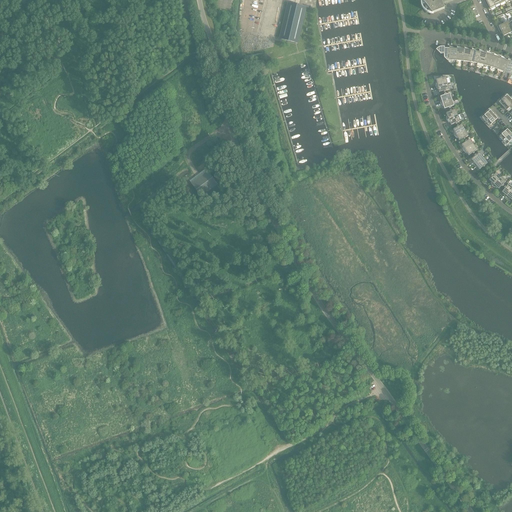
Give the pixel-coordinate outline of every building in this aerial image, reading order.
[(421,0),(422,0),(425,4),(425,11),(429,9),(432,13),(432,14),(444,9),(441,0),(421,0)] [(495,6),(494,4),(491,0),(485,0),(490,9),(490,8),(491,10),(492,10),(495,9),(496,8),(495,6)] [(288,3),(280,39),(297,43),(306,7),(288,3)] [(508,33),(504,24),(498,26),(503,35),(508,33)] [(447,60),(449,60),(450,48),(449,48),(444,48),(444,47),(442,47),(441,47),(440,47),(439,47),(438,48),(437,48),(435,50),(436,50),(440,54),(443,54),(444,54),(444,57),(447,60)] [(456,60),(463,61),(465,49),(464,49),(457,48),(457,49),(456,60)] [(463,61),(470,62),(472,50),(464,49),(465,49),(463,61)] [(470,62),(477,63),(479,52),(472,50),(470,62)] [(477,63),(484,65),(487,53),(486,53),(479,51),(479,52),(477,63)] [(484,65),(490,67),(494,56),(494,55),(486,53),(487,53),(484,65)] [(490,67),(497,69),(501,58),(494,55),(494,56),(490,67)] [(497,69),(503,72),(508,61),(501,58),(497,69)] [(503,72),(510,74),(511,69),(511,62),(508,60),(508,61),(503,72)] [(440,78),(440,79),(436,80),(437,83),(436,83),(436,86),(447,84),(446,77),(442,78),(442,77),(441,77),(440,77),(440,78)] [(449,90),(447,84),(436,86),(437,90),(438,89),(439,92),(443,91),(443,92),(444,92),(445,92),(445,91),(449,90)] [(444,95),(440,97),(441,100),(440,100),(441,103),(452,100),(450,94),(446,95),(446,94),(445,94),(444,94),(444,95)] [(502,106),(511,99),(507,95),(504,97),(503,96),(501,98),(502,99),(499,102),(502,106)] [(511,105),(511,100),(511,99),(502,106),(506,111),(510,108),(511,109),(511,107),(511,105),(511,106),(511,105)] [(454,106),(452,100),(441,103),(442,106),(443,106),(444,109),(448,108),(449,108),(449,109),(450,109),(450,108),(451,108),(451,107),(454,106)] [(450,111),(450,112),(446,113),(447,116),(446,117),(448,120),(458,115),(455,109),(452,111),(452,110),(451,110),(450,110),(450,111)] [(482,118),(485,122),(494,114),(490,110),(487,113),(485,112),(483,114),(484,115),(482,118)] [(497,118),(494,114),(485,122),(489,126),(492,123),(493,125),(495,123),(494,121),(497,118)] [(460,121),(458,115),(448,120),(449,123),(450,123),(451,125),(455,124),(456,124),(457,124),(457,123),(460,121)] [(457,127),(453,129),(454,132),(454,133),(455,136),(465,130),(462,125),(459,126),(458,126),(457,126),(457,127),(456,127),(457,127)] [(499,137),(503,141),(511,133),(507,129),(504,132),(503,131),(501,133),(502,134),(499,137)] [(468,136),(465,130),(455,136),(457,139),(458,138),(459,141),(463,139),(464,140),(464,139),(465,139),(465,138),(468,136)] [(511,139),(511,134),(511,133),(503,141),(506,145),(509,142),(510,144),(511,142),(511,141),(511,140),(511,139)] [(465,142),(461,145),(463,147),(462,148),(464,151),(473,145),(470,139),(467,141),(466,141),(465,141),(465,142)] [(477,150),(473,145),(464,151),(466,154),(467,153),(469,156),(472,153),(472,154),(473,154),(474,154),(474,153),(474,152),(477,150)] [(474,156),(475,157),(471,159),(473,162),(472,162),(475,165),(483,158),(479,153),(477,155),(476,155),(475,155),(474,155),(474,156)] [(487,163),(483,158),(475,165),(477,168),(477,167),(479,170),(483,167),(484,167),(485,167),(485,166),(485,165),(487,163)] [(208,172),(202,177),(192,184),(201,196),(217,184),(208,172)] [(492,177),(489,180),(491,182),(491,183),(493,185),(501,177),(496,173),(494,175),(493,175),(492,175),(492,176),(491,176),(492,177)] [(505,182),(501,177),(493,185),(496,188),(496,187),(498,189),(501,186),(502,186),(503,186),(503,185),(503,184),(505,182)] [(504,189),(502,192),(504,194),(504,195),(506,197),(511,189),(511,187),(508,184),(506,187),(505,187),(504,187),(504,188),(504,189)]
